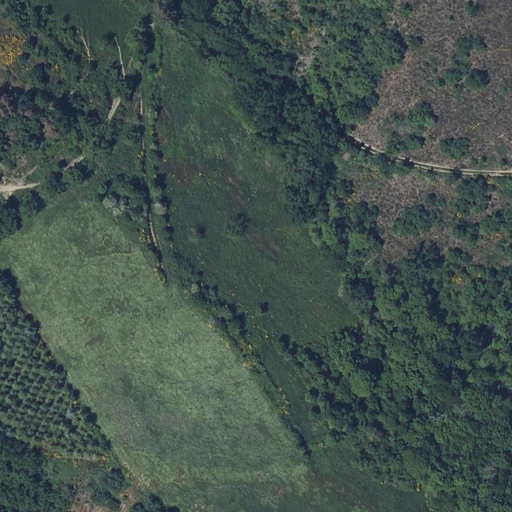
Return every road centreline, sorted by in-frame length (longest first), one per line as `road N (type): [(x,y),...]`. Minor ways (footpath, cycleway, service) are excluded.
road 1 (track): [(511,173),(433,167),(369,149),(266,68)]
road 2 (track): [(0,176),(45,184),(86,152),(108,124),(154,0)]
